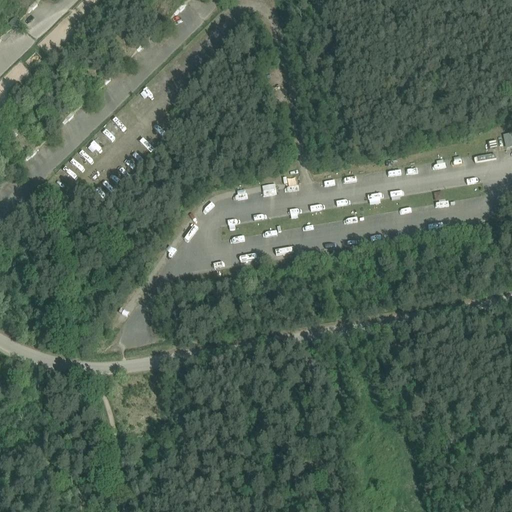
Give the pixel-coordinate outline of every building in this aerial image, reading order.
[(40,2),(37,0),(16,0),(29,13),(40,2)] [(188,4),(183,0),(161,0),(177,15),(188,4)] [(150,41),(124,14),(113,25),(139,52),(150,41)] [(113,78),(87,51),(76,62),(102,88),(113,78)] [(76,114),(50,87),(39,98),(65,124),(76,114)] [(119,116),(110,125),(117,132),(126,123),(119,116)] [(39,150),(13,124),(2,134),(28,161),(39,150)] [(265,186),(266,196),(278,195),(278,185),(265,186)] [(442,194),(435,195),(436,202),(443,201),(442,194)] [(178,247),(183,239),(178,236),(173,244),(178,247)] [(138,301),(151,289),(146,284),(133,296),(138,301)]
